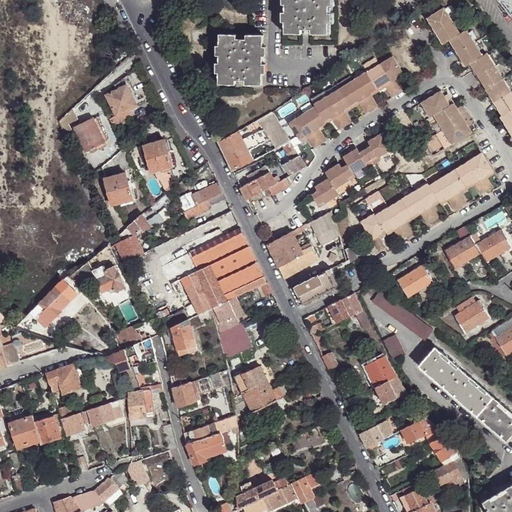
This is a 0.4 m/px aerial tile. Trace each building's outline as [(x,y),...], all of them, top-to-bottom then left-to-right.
[(0,0),(0,21),(6,21),(8,90),(41,90),(40,20),(23,21),(22,0),(0,0)] [(282,0),(282,3),(285,3),(285,12),(282,11),(282,21),(285,21),(285,32),(301,32),(301,28),(311,28),(311,33),(328,33),(328,22),(331,22),(331,12),(329,12),(328,4),(332,4),(331,0),(282,0)] [(511,0),(502,0),(511,12),(511,0)] [(460,33),(445,8),(427,19),(443,44),(450,40),(466,66),(470,63),(502,115),(500,116),(511,136),(511,92),(487,53),(483,56),(467,30),(460,33)] [(246,34),(246,38),(237,38),(237,34),(220,34),(220,45),(216,45),(217,54),(220,54),(219,62),(216,62),(216,72),(219,72),(219,83),(236,83),(236,79),(246,79),(246,84),(262,84),(262,73),(266,72),(266,63),(263,63),(263,55),(266,55),(266,46),(263,46),(263,34),(246,34)] [(402,86),(396,75),(395,73),(402,69),(391,52),(312,100),(314,102),(288,119),(298,135),(305,132),(306,134),(313,145),(326,137),(319,126),(318,123),(324,120),(323,117),(330,113),(331,116),(337,126),(350,119),(344,108),(343,105),(349,102),(356,97),(357,99),(364,110),(377,102),(370,92),(369,89),(375,85),(382,81),(383,83),(389,94),(402,86)] [(111,119),(114,127),(131,118),(128,110),(137,105),(127,86),(132,83),(130,77),(117,86),(118,90),(107,95),(117,115),(111,119)] [(138,96),(132,83),(127,86),(137,105),(144,103),(142,98),(139,100),(137,96),(138,96)] [(446,99),(444,96),(441,90),(421,103),(430,117),(434,115),(452,144),(472,132),(469,127),(467,123),(471,121),(463,109),(459,111),(458,108),(450,96),(446,99)] [(60,122),(66,133),(75,129),(71,121),(81,118),(76,107),(60,122)] [(271,111),(247,126),(250,131),(261,125),(264,129),(271,140),(277,149),(283,146),(292,142),(274,113),(271,111)] [(107,142),(96,117),(76,124),(87,151),(107,142)] [(264,129),(244,141),(250,151),(271,140),(264,129)] [(239,130),(219,142),(233,170),(253,160),(250,151),(244,141),(239,130)] [(328,178),(317,185),(325,199),(327,201),(338,194),(334,188),(354,176),(353,174),(392,150),(382,133),(368,141),(371,145),(359,153),(357,148),(343,156),(347,164),(341,167),(339,163),(325,172),(328,178)] [(172,167),(165,140),(144,146),(151,172),(172,167)] [(296,149),(292,142),(283,146),(285,149),(288,153),(296,149)] [(299,155),(296,149),(288,153),(289,157),(291,160),(299,155)] [(487,173),(492,170),(482,153),(429,185),(428,182),(376,215),(375,213),(361,221),(379,251),(386,248),(379,236),(380,234),(385,230),(386,232),(392,229),(394,230),(401,240),(413,233),(406,222),(407,219),(413,216),(418,212),(421,213),(427,224),(439,217),(433,206),(433,203),(439,200),(440,202),(445,199),(448,199),(455,210),(467,203),(460,192),(461,189),(467,186),(472,182),(474,183),(481,194),(493,187),(486,176),(487,173)] [(284,164),(291,175),(306,167),(299,155),(291,160),(284,164)] [(253,174),(256,179),(270,172),(267,166),(253,174)] [(270,172),(277,183),(281,181),(279,178),(274,169),(270,172)] [(256,179),(263,190),(268,188),(277,183),(270,172),(256,179)] [(133,199),(125,173),(105,178),(113,205),(133,199)] [(238,182),(241,187),(256,179),(253,174),(238,182)] [(277,183),(268,188),(272,195),(290,185),(286,178),(281,181),(277,183)] [(241,187),(247,199),(263,190),(256,179),(241,187)] [(223,191),(219,182),(200,190),(205,201),(223,191)] [(197,204),(205,201),(200,190),(192,194),(193,198),(197,204)] [(225,196),(223,191),(205,201),(197,204),(183,210),(187,218),(201,211),(209,208),(207,206),(225,196)] [(374,212),(386,204),(377,191),(365,199),(374,212)] [(181,204),(183,210),(197,204),(193,198),(181,204)] [(275,240),(268,244),(285,278),(318,262),(309,242),(300,247),(295,235),(308,229),(318,248),(340,236),(335,222),(332,212),(275,240)] [(142,213),(128,226),(135,235),(151,226),(142,213)] [(128,226),(118,235),(121,241),(135,235),(128,226)] [(214,308),(236,297),(237,296),(240,295),(259,286),(262,285),(267,282),(241,227),(190,252),(199,270),(172,283),(176,292),(185,287),(199,315),(201,314),(208,310),(212,309),(214,308)] [(478,244),(483,253),(488,261),(511,247),(511,242),(504,228),(478,244)] [(115,237),(108,243),(110,247),(116,244),(121,241),(118,235),(115,237)] [(135,235),(121,241),(116,244),(125,263),(145,253),(135,235)] [(458,269),(483,253),(478,244),(472,236),(447,252),(458,269)] [(350,260),(348,261),(295,287),(303,304),(331,290),(325,277),(329,275),(358,260),(354,245),(345,249),(350,260)] [(190,252),(164,265),(172,283),(199,270),(190,252)] [(74,271),(69,275),(79,286),(79,287),(97,278),(103,291),(113,286),(115,291),(125,286),(115,265),(106,270),(103,264),(93,269),(88,259),(74,271)] [(435,282),(425,265),(399,281),(409,297),(435,282)] [(336,288),(329,275),(325,277),(331,290),(336,288)] [(58,284),(39,302),(45,309),(35,318),(42,325),(48,320),(49,321),(53,317),(53,318),(61,310),(59,308),(70,298),(63,291),(70,284),(64,279),(58,284)] [(267,295),(273,293),(267,282),(262,285),(267,295)] [(412,312),(381,290),(373,301),(425,340),(433,328),(412,312)] [(363,309),(355,293),(343,298),(343,299),(351,315),(357,312),(363,309)] [(218,325),(220,332),(239,324),(237,319),(244,315),(236,297),(214,308),(218,318),(221,324),(218,325)] [(351,315),(343,299),(329,305),(337,322),(351,315)] [(493,317),(482,300),(457,316),(467,333),(493,317)] [(172,328),(189,320),(184,309),(156,323),(161,333),(168,330),(172,328)] [(382,347),(363,309),(357,312),(366,329),(367,328),(372,338),(373,338),(379,349),(382,347)] [(211,318),(208,310),(201,314),(204,320),(211,318)] [(305,319),(307,324),(315,320),(312,314),(305,319)] [(255,316),(243,321),(246,326),(258,320),(255,316)] [(196,345),(189,319),(189,320),(172,328),(174,337),(178,349),(196,345)] [(219,333),(226,359),(253,346),(241,322),(239,324),(220,332),(219,333)] [(135,325),(115,333),(121,350),(124,348),(126,348),(132,345),(141,341),(143,340),(151,337),(150,335),(147,336),(146,333),(142,335),(141,333),(139,334),(135,325)] [(511,352),(511,328),(497,338),(507,356),(511,352)] [(318,331),(312,334),(317,344),(322,342),(318,331)] [(396,334),(385,340),(395,359),(406,354),(396,334)] [(129,354),(130,357),(145,351),(141,341),(132,345),(126,348),(129,354)] [(0,347),(6,365),(20,360),(14,343),(3,346),(0,347)] [(197,350),(196,345),(178,349),(179,354),(197,350)] [(511,434),(511,411),(437,346),(421,365),(507,440),(511,434)] [(117,363),(120,371),(131,367),(126,355),(124,348),(121,350),(110,354),(104,357),(117,363)] [(322,355),(329,369),(338,365),(332,351),(322,355)] [(391,366),(385,353),(382,354),(383,356),(366,365),(376,387),(398,376),(391,366)] [(77,371),(74,363),(47,372),(53,391),(56,389),(61,388),(63,394),(83,387),(80,379),(77,371)] [(161,380),(158,366),(149,368),(153,382),(161,380)] [(235,376),(243,394),(251,391),(250,388),(257,385),(261,394),(272,389),(261,366),(235,376)] [(120,371),(128,392),(140,391),(131,367),(120,371)] [(131,367),(140,391),(143,390),(134,367),(131,367)] [(173,388),(188,383),(188,382),(181,384),(180,380),(187,377),(185,372),(171,376),(173,388)] [(224,385),(220,372),(211,375),(216,388),(224,385)] [(216,388),(211,375),(190,382),(197,400),(200,399),(198,394),(216,388)] [(398,376),(376,387),(385,404),(388,402),(399,398),(406,394),(408,393),(398,376)] [(279,378),(272,389),(277,399),(284,396),(279,387),(283,385),(279,378)] [(197,400),(190,382),(188,383),(173,388),(178,407),(197,400)] [(251,391),(243,394),(246,400),(253,413),(277,400),(277,399),(272,389),(261,394),(257,385),(250,388),(251,391)] [(146,389),(143,390),(147,416),(154,415),(152,393),(151,389),(146,389)] [(129,418),(146,416),(147,416),(143,390),(140,391),(128,392),(128,397),(129,418)] [(236,416),(237,420),(239,419),(246,415),(240,403),(246,400),(243,394),(239,396),(234,398),(236,416)] [(414,403),(410,397),(408,398),(404,400),(406,406),(414,403)] [(399,398),(388,402),(391,407),(401,402),(400,400),(399,398)] [(111,408),(110,402),(89,409),(92,420),(94,426),(115,419),(111,408)] [(62,417),(71,415),(68,404),(65,405),(58,407),(60,413),(62,417)] [(56,414),(60,413),(58,407),(57,405),(52,406),(54,412),(56,412),(56,414)] [(119,405),(111,408),(115,419),(123,416),(119,405)] [(92,420),(89,409),(80,412),(83,422),(86,421),(92,420)] [(376,409),(369,412),(373,419),(380,415),(376,409)] [(83,422),(80,412),(71,415),(62,417),(67,434),(85,428),(83,422)] [(67,434),(62,417),(60,413),(56,414),(34,421),(41,439),(42,442),(67,434)] [(246,415),(239,419),(241,427),(244,427),(252,424),(252,425),(255,424),(251,414),(249,414),(249,413),(246,415)] [(426,417),(423,413),(416,416),(417,419),(418,421),(420,420),(426,417)] [(19,446),(41,439),(34,421),(32,415),(14,421),(13,417),(9,418),(10,422),(19,446)] [(129,418),(130,426),(148,423),(146,416),(129,418)] [(227,430),(238,426),(237,420),(236,416),(218,422),(216,423),(219,433),(221,432),(227,430)] [(441,429),(426,417),(420,420),(426,434),(428,435),(441,429)] [(321,437),(338,429),(333,419),(316,427),(321,437)] [(418,421),(417,419),(401,427),(402,429),(418,421)] [(426,434),(420,420),(418,421),(402,429),(409,443),(426,434)] [(163,426),(169,450),(178,447),(172,423),(163,426)] [(198,440),(219,433),(216,423),(195,430),(197,436),(198,440)] [(375,425),(359,432),(366,446),(382,438),(375,425)] [(85,428),(67,434),(69,440),(87,434),(85,428)] [(446,435),(441,429),(428,435),(431,442),(446,435)] [(187,443),(198,440),(197,436),(195,430),(184,433),(186,440),(187,443)] [(231,444),(227,430),(221,432),(226,446),(231,444)] [(226,446),(221,432),(219,433),(198,440),(187,443),(195,463),(210,458),(209,455),(227,449),(226,446)] [(461,456),(446,435),(431,442),(445,464),(454,460),(461,456)] [(274,448),(278,454),(285,451),(282,443),(274,448)] [(274,448),(267,451),(270,458),(278,454),(274,448)] [(80,473),(89,470),(84,456),(75,458),(80,473)] [(467,471),(461,456),(454,460),(463,479),(466,486),(470,484),(469,479),(468,475),(467,471)] [(463,479),(454,460),(445,464),(432,470),(440,485),(453,478),(455,483),(463,479)] [(16,474),(22,473),(18,462),(13,463),(16,474)] [(135,487),(150,479),(144,465),(128,472),(135,487)] [(115,472),(111,475),(116,480),(114,481),(118,486),(128,478),(121,469),(115,472)] [(308,482),(310,488),(324,482),(319,470),(309,475),(312,482),(311,483),(310,482),(308,482)] [(18,493),(28,490),(22,473),(16,474),(12,476),(18,493)] [(111,475),(96,490),(105,500),(119,487),(118,486),(114,481),(116,480),(111,475)] [(312,496),(313,495),(314,494),(310,488),(308,482),(310,482),(311,483),(312,482),(309,475),(293,483),(299,498),(301,501),(303,500),(304,500),(312,496)] [(278,490),(289,485),(285,476),(274,481),(278,490)] [(239,508),(244,506),(278,490),(274,481),(273,479),(254,488),(243,493),(238,495),(239,508)] [(242,486),(243,493),(254,488),(251,482),(248,483),(245,485),(242,486)] [(403,490),(405,494),(421,487),(423,486),(421,482),(419,483),(418,482),(403,490)] [(269,511),(299,498),(293,483),(289,485),(278,490),(244,506),(246,511),(269,511)] [(511,511),(511,484),(484,501),(490,511),(511,511)] [(405,494),(413,511),(429,503),(423,493),(421,487),(405,494)] [(55,502),(57,511),(78,511),(81,510),(84,508),(88,507),(105,500),(96,490),(95,489),(55,502)] [(429,503),(431,503),(435,501),(432,495),(430,496),(428,490),(423,493),(429,503)] [(312,496),(318,507),(324,504),(318,492),(314,494),(313,495),(312,496)] [(215,511),(230,511),(233,511),(232,508),(230,504),(229,501),(213,507),(215,511)] [(465,511),(467,511),(463,501),(443,511),(465,511)] [(435,511),(431,503),(429,503),(413,511),(410,511),(435,511)]
